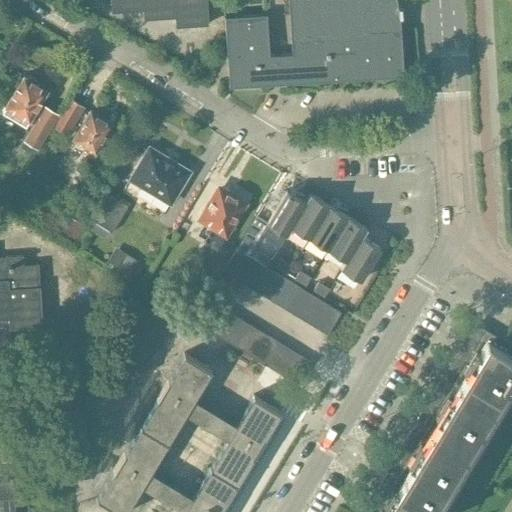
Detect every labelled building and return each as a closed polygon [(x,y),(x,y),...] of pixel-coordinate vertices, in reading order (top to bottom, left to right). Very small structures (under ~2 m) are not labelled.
[(109,0),(110,11),(142,9),(142,18),(174,16),(174,26),(207,24),(205,0),(109,0)] [(266,13),(224,15),(226,43),(232,43),(234,85),(403,75),(397,0),(292,0),(295,35),(290,35),(291,53),(268,54),(266,13)] [(4,106),(1,111),(24,125),(27,120),(33,123),(23,139),(35,146),(56,113),(43,106),(41,110),(35,106),(46,89),(35,83),(35,78),(28,74),(23,76),(21,75),(3,106),(4,106)] [(64,134),(81,107),(66,98),(50,125),(64,134)] [(93,153),(96,149),(99,151),(104,144),(100,142),(110,125),(89,112),(71,140),(93,153)] [(169,203),(188,171),(173,161),(163,155),(148,146),(129,178),(169,203)] [(273,209),(284,191),(276,186),(265,204),(273,209)] [(242,204),(222,192),(218,190),(200,218),(224,233),(242,204)] [(304,201),(286,190),(266,223),(286,235),(291,227),(290,226),(305,201),(304,201)] [(110,231),(127,205),(106,193),(90,219),(91,219),(86,227),(103,238),(108,230),(110,231)] [(328,205),(310,193),(309,193),(304,201),(305,201),(290,226),(291,227),(308,238),(328,205)] [(347,216),(328,205),(308,238),(327,249),(347,216)] [(366,228),(347,216),(327,249),(344,259),(345,260),(360,235),(361,236),(366,228)] [(379,247),(361,236),(360,235),(345,260),(344,259),(339,268),(359,280),(379,247)] [(249,245),(244,253),(247,255),(255,260),(259,252),(249,245)] [(236,248),(222,270),(233,277),(247,255),(244,253),(236,248)] [(270,259),(259,252),(255,260),(257,261),(265,266),(270,259)] [(247,255),(233,277),(243,283),(257,261),(255,260),(247,255)] [(0,319),(8,319),(8,328),(41,326),(37,263),(35,263),(35,268),(22,269),(21,256),(0,256),(0,319)] [(109,266),(122,275),(129,265),(115,256),(109,266)] [(280,259),(276,267),(286,273),(291,266),(280,259)] [(257,261),(243,283),(254,290),(267,267),(265,266),(257,261)] [(267,267),(254,290),(264,296),(277,274),(267,267)] [(299,270),(294,278),(305,285),(309,277),(299,270)] [(277,274),(264,296),(274,302),(288,280),(277,274)] [(288,280),(274,302),(284,308),(298,286),(288,280)] [(317,282),(312,289),(323,296),(328,288),(317,282)] [(298,286),(284,308),(294,314),(308,292),(298,286)] [(308,292),(294,314),(304,321),(318,298),(308,292)] [(218,306),(206,298),(192,320),(204,327),(218,306)] [(318,298),(304,321),(315,327),(328,305),(318,298)] [(328,305),(315,327),(326,334),(340,312),(328,305)] [(227,312),(218,306),(204,327),(213,333),(227,312)] [(237,317),(227,312),(213,333),(223,339),(237,317)] [(247,324),(237,317),(223,339),(234,346),(247,324)] [(257,330),(247,324),(234,346),(243,352),(257,330)] [(267,336),(257,330),(243,352),(253,358),(267,336)] [(405,511),(438,511),(499,412),(511,390),(511,355),(476,334),(378,495),(405,511)] [(277,342),(267,336),(253,358),(263,364),(277,342)] [(287,348),(277,342),(263,364),(273,370),(287,348)] [(297,354),(287,348),(273,370),(283,376),(297,354)] [(252,395),(234,425),(192,400),(210,370),(182,353),(139,426),(95,499),(117,511),(124,511),(140,486),(182,511),(181,511),(218,511),(279,411),(252,395)] [(309,362),(297,354),(283,376),(296,384),(309,362)] [(0,511),(27,511),(26,493),(11,494),(10,475),(8,475),(8,477),(0,477),(0,511)]
